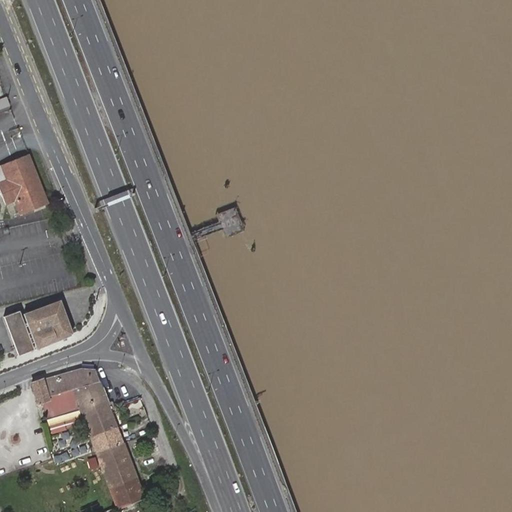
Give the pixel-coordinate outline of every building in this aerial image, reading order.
[(7,96),(0,98),(0,109),(10,105),(7,96)] [(49,203),(29,154),(0,164),(0,189),(6,204),(15,200),(21,214),(49,203)] [(37,347),(73,333),(60,299),(24,313),(28,324),(25,325),(19,308),(3,314),(18,354),(33,348),(27,332),(31,331),(37,347)] [(81,370),(38,381),(30,384),(32,389),(33,392),(37,404),(50,400),(58,429),(85,420),(95,447),(97,454),(124,444),(110,408),(96,370),(81,370)] [(97,454),(118,508),(144,498),(124,444),(97,454)]
